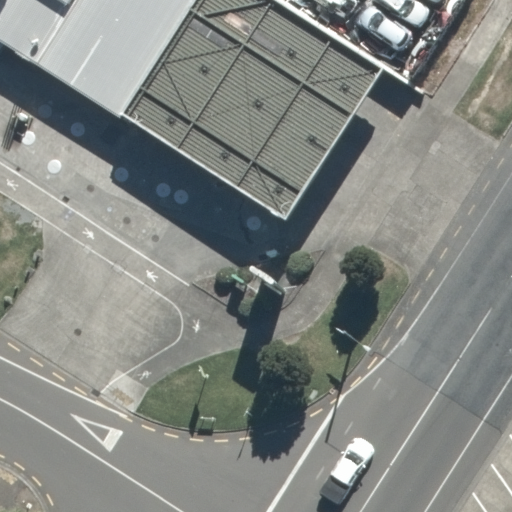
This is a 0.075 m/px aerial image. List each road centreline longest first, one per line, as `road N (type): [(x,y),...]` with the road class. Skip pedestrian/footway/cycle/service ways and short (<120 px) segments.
road 1 (secondary): [(365,511),(511,281)]
road 2 (unclassified): [(181,511),(0,413)]
